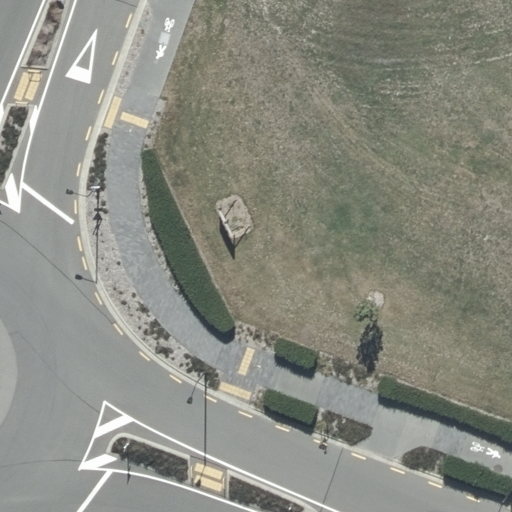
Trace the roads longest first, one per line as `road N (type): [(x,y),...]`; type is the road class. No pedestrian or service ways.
road 1 (unclassified): [(48,345),(220,432),(411,511)]
road 2 (unclassified): [(108,0),(44,202),(33,307)]
road 3 (unclassified): [(163,511),(0,487)]
road 4 (unclassified): [(48,345),(50,388),(38,427),(0,471)]
